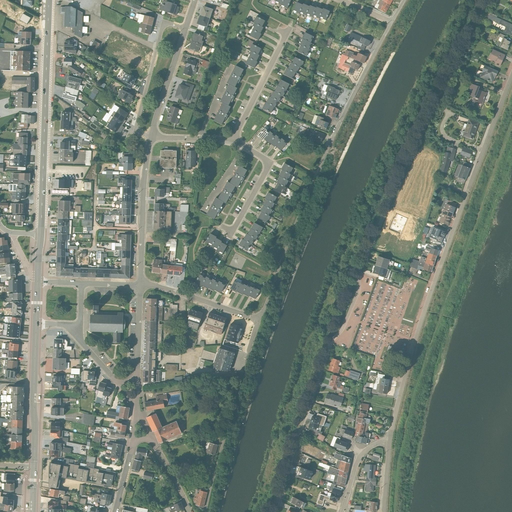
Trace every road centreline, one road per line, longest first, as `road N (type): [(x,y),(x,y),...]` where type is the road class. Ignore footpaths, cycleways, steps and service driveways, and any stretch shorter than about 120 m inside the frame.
road 1 (residential): [(489,0),(367,250),(271,511)]
road 2 (residential): [(389,440),(430,290),(511,74)]
road 3 (unclassified): [(259,320),(299,210),(391,21)]
road 4 (secondary): [(48,0),(40,234)]
road 5 (unclassified): [(205,511),(259,320)]
road 6 (residential): [(185,29),(164,22),(161,28),(136,131),(150,137)]
road 7 (residential): [(140,285),(150,137)]
road 8 (secondary): [(36,324),(33,467)]
road 9 (residential): [(234,139),(269,163),(231,231),(220,225)]
road 10 (residential): [(140,285),(259,320)]
road 11 (residential): [(234,139),(288,30)]
